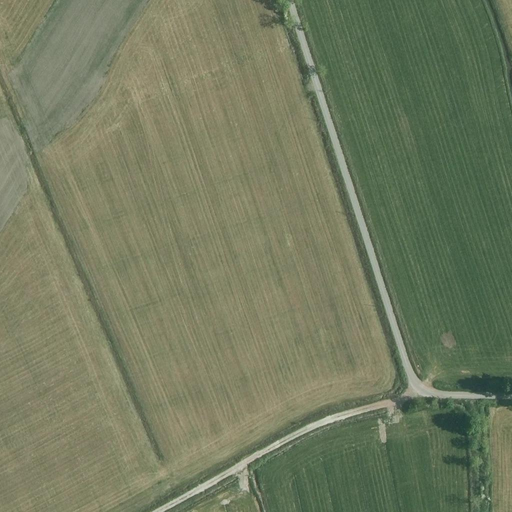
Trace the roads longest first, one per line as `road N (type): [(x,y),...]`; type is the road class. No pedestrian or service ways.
road 1 (unclassified): [(290,0),(417,393),(511,396)]
road 2 (track): [(155,511),(335,416),(417,393)]
